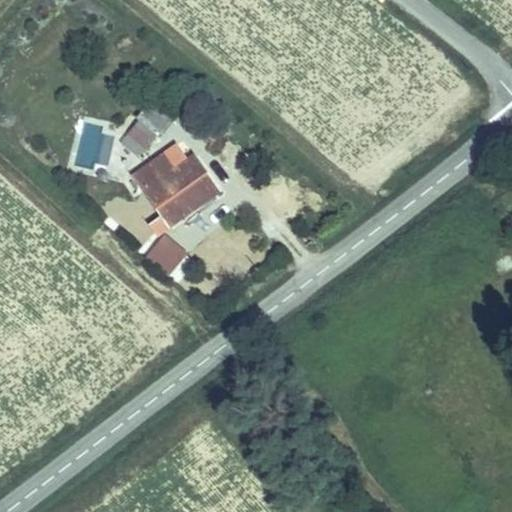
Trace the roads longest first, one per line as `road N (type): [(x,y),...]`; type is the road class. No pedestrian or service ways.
road 1 (tertiary): [(511,120),(7,511)]
road 2 (unclassified): [(511,91),(411,0)]
